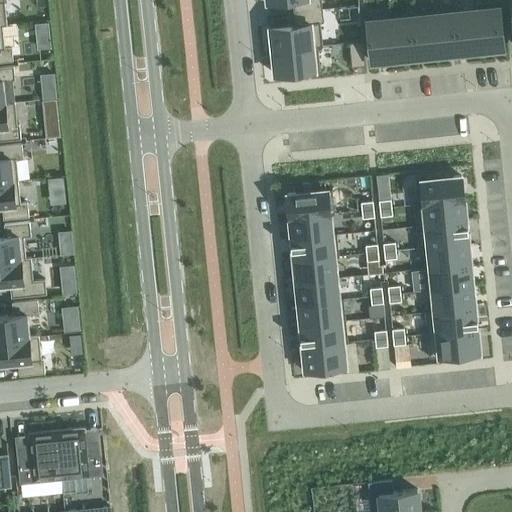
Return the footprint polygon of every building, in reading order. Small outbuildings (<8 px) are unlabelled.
[(267,0),(267,2),(282,0),(292,0),(294,12),(322,9),(321,0),(267,0)] [(499,7),(476,10),(480,50),(504,47),(499,7)] [(295,24),(270,27),(272,50),(322,45),(320,22),(323,22),(322,9),(294,12),(295,24)] [(476,10),(455,12),(459,52),(480,50),(476,10)] [(455,12),(433,14),(437,54),(459,52),(455,12)] [(433,14),(412,16),(416,57),(437,54),(433,14)] [(412,16),(390,18),(394,59),(416,57),(412,16)] [(390,18),(367,21),(371,61),(394,59),(390,18)] [(36,34),(50,33),(49,21),(35,22),(36,34)] [(7,24),(0,24),(0,61),(13,60),(11,46),(5,46),(2,25),(7,25),(7,24)] [(362,41),(349,43),(352,66),(365,65),(362,41)] [(322,45),(272,50),(275,74),(320,69),(318,47),(322,46),(322,45)] [(0,103),(15,102),(12,80),(15,79),(13,65),(0,66),(0,103)] [(15,102),(0,103),(0,140),(21,138),(19,124),(17,124),(15,102)] [(59,120),(44,122),(46,137),(61,136),(59,120)] [(0,182),(18,180),(16,158),(23,157),(21,143),(0,145),(0,182)] [(418,203),(414,203),(414,204),(464,199),(461,176),(416,180),(418,203)] [(18,180),(0,182),(0,206),(2,206),(4,219),(29,216),(28,202),(20,202),(18,180)] [(303,192),(287,193),(289,218),(335,213),(332,188),(311,191),(310,182),(302,183),(303,192)] [(391,199),(379,200),(380,208),(392,207),(391,199)] [(464,199),(414,204),(416,226),(466,221),(464,199)] [(373,201),(361,202),(362,210),(374,208),(373,201)] [(392,207),(380,208),(380,216),(392,215),(392,207)] [(374,208),(362,210),(362,218),(374,216),(374,208)] [(335,213),(289,218),(292,239),(337,235),(337,234),(332,234),(330,215),(335,214),(335,213)] [(5,236),(0,236),(0,260),(31,258),(31,257),(26,257),(24,236),(31,235),(29,221),(4,223),(5,236)] [(466,221),(416,226),(418,247),(468,242),(466,221)] [(337,235),(292,239),(294,261),(339,256),(337,235)] [(73,241),(59,242),(60,254),(74,253),(73,241)] [(395,242),(383,243),(384,251),(396,250),(395,242)] [(468,242),(418,247),(418,248),(423,248),(425,268),(470,264),(468,242)] [(377,243),(365,245),(366,253),(378,251),(377,243)] [(396,250),(384,251),(385,259),(397,258),(396,250)] [(378,251),(366,253),(367,261),(379,259),(378,251)] [(339,256),(294,261),(296,282),(337,278),(335,257),(339,257),(339,256)] [(31,258),(0,260),(0,284),(10,284),(11,297),(46,293),(45,279),(33,280),(31,258)] [(470,264),(425,268),(427,290),(472,285),(470,264)] [(337,278),(296,282),(298,304),(344,299),(344,298),(339,299),(337,278)] [(76,281),(61,282),(63,293),(77,291),(76,281)] [(400,285),(387,286),(388,294),(400,293),(400,285)] [(429,310),(425,311),(425,312),(475,307),(472,285),(427,290),(429,310)] [(382,287),(370,288),(370,296),(383,295),(382,287)] [(400,293),(388,294),(389,302),(401,301),(400,293)] [(383,295),(370,296),(371,304),(383,303),(383,295)] [(13,314),(0,315),(0,339),(39,336),(39,335),(29,336),(27,314),(39,313),(37,299),(12,302),(13,314)] [(344,299),(298,304),(301,325),(346,320),(344,299)] [(475,307),(425,312),(427,333),(477,328),(475,307)] [(79,317),(63,319),(64,331),(80,329),(79,317)] [(346,320),(301,325),(303,347),(348,342),(346,320)] [(404,328),(392,329),(393,337),(405,336),(404,328)] [(477,328),(427,333),(429,357),(479,352),(477,328)] [(386,329),(374,331),(375,339),(387,337),(386,329)] [(39,336),(0,339),(0,363),(18,362),(20,375),(45,372),(44,358),(41,358),(39,336)] [(405,336),(393,337),(394,345),(406,344),(405,336)] [(387,337),(375,339),(376,347),(387,345),(388,345),(387,337)] [(348,342),(303,347),(305,370),(345,365),(343,343),(348,343),(348,342)] [(387,345),(376,347),(378,369),(390,368),(387,345)] [(57,430),(56,430),(61,478),(62,478),(88,475),(88,476),(89,475),(101,474),(103,474),(103,472),(102,472),(99,442),(99,440),(97,440),(97,441),(86,442),(84,429),(85,429),(85,427),(83,427),(57,430)] [(18,449),(17,449),(17,450),(20,481),(20,483),(22,482),(33,481),(35,481),(60,478),(61,478),(56,430),(55,430),(56,430),(30,433),(30,432),(28,433),(28,434),(29,434),(30,448),(18,449)] [(0,487),(11,486),(8,454),(0,454),(0,487)] [(392,479),(368,482),(370,511),(419,511),(417,489),(393,492),(392,479)]
